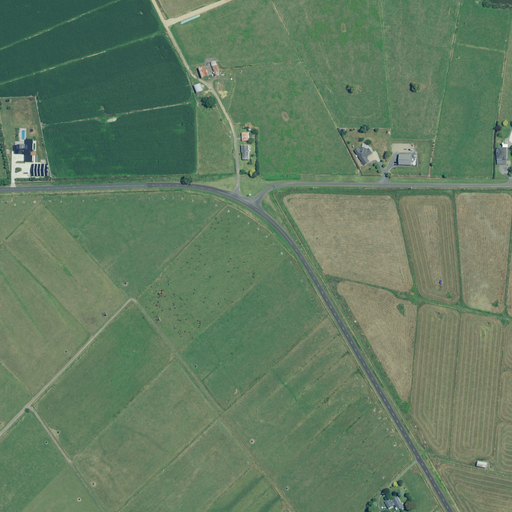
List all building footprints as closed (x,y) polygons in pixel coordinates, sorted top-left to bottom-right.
[(208,76),(205,66),(200,68),(203,77),(208,76)] [(202,91),(199,84),(194,86),(197,93),(202,91)] [(33,151),(33,144),(20,144),(20,145),(15,145),(15,154),(26,154),(26,161),(33,162),(33,156),(31,156),(31,151),(33,151)] [(508,144),(503,144),(503,148),(498,147),(497,164),(507,164),(508,144)] [(365,149),(364,147),(361,149),(360,148),(355,151),(365,165),(370,162),(367,157),(372,153),(370,149),(368,150),(366,148),(365,149)] [(395,496),(382,502),(385,509),(390,507),(392,511),(401,508),(395,496)]
